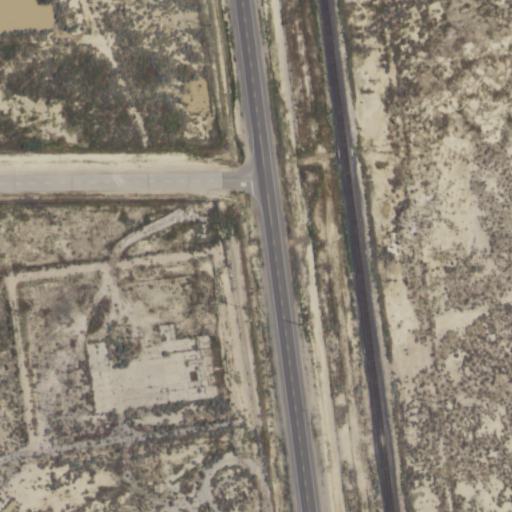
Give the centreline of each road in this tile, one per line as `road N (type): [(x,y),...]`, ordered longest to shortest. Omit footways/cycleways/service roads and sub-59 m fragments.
road 1 (secondary): [(304,511),(237,0)]
road 2 (residential): [(0,181),(260,177)]
